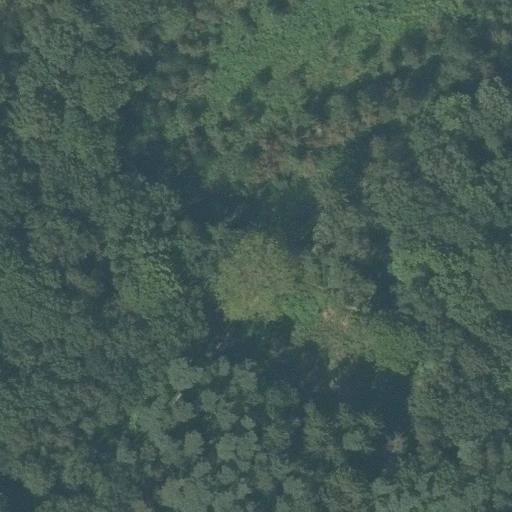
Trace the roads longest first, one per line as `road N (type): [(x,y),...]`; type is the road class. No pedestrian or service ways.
road 1 (unknown): [(511,147),(411,194),(271,290)]
road 2 (unknown): [(113,511),(132,459),(244,310),(271,290)]
road 3 (track): [(82,132),(197,0)]
road 4 (track): [(0,240),(82,132)]
